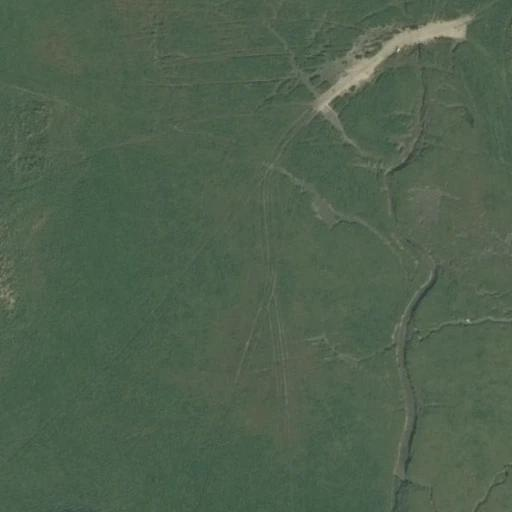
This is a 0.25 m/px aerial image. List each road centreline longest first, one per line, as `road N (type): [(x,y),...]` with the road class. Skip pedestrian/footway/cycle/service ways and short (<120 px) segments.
road 1 (track): [(339,69),(268,178),(289,414),(282,511)]
road 2 (track): [(339,69),(241,88),(167,91),(0,67)]
road 3 (track): [(466,0),(472,68),(511,151)]
road 4 (track): [(339,69),(465,23)]
